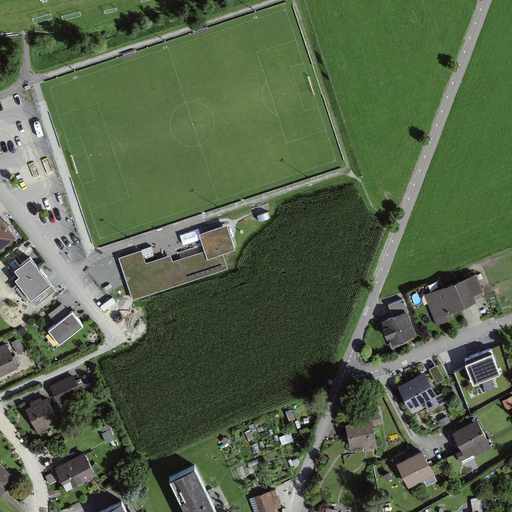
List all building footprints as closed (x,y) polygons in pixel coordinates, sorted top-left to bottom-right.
[(0,249),(17,236),(0,215),(0,249)] [(141,250),(120,258),(135,301),(229,269),(223,254),(237,249),(228,224),(200,234),(206,251),(173,263),(170,255),(146,264),(141,250)] [(58,290),(31,259),(10,277),(37,308),(58,290)] [(476,274),(425,295),(437,326),(452,320),(450,314),(486,299),(476,274)] [(406,310),(380,321),(390,346),(417,335),(406,310)] [(84,325),(73,311),(50,329),(61,344),(84,325)] [(19,338),(12,342),(18,353),(25,350),(19,338)] [(7,343),(0,345),(0,376),(19,368),(7,343)] [(493,351),(466,362),(474,381),(501,371),(493,351)] [(437,364),(429,368),(437,383),(445,379),(437,364)] [(424,371),(398,387),(415,416),(441,400),(424,371)] [(73,372),(50,383),(61,406),(85,395),(73,372)] [(511,395),(503,399),(507,409),(511,406),(511,395)] [(48,396),(26,407),(40,434),(62,423),(48,396)] [(479,419),(452,431),(465,461),(492,449),(479,419)] [(374,420),(347,424),(351,453),(378,449),(374,420)] [(117,438),(110,423),(101,427),(103,432),(102,433),(106,443),(117,438)] [(422,451),(398,463),(410,487),(435,475),(422,451)] [(85,452),(57,468),(69,490),(97,474),(85,452)] [(0,497),(18,479),(0,461),(0,497)] [(219,511),(196,464),(169,477),(186,511),(219,511)] [(281,511),(272,490),(253,498),(259,511),(281,511)] [(127,511),(123,501),(99,511),(127,511)]
